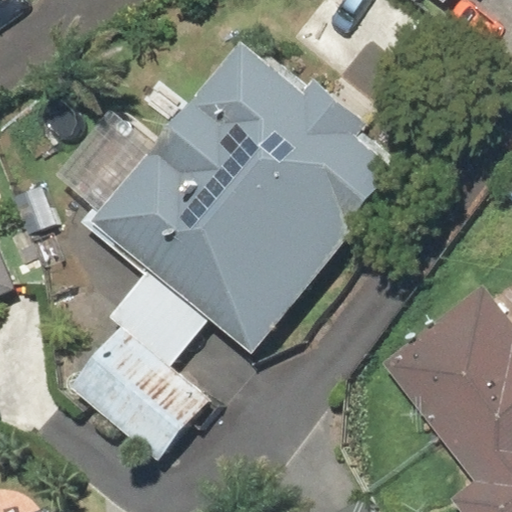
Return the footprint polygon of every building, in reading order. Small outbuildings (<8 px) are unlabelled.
[(511,0),(429,0),(443,10),(450,0),(511,0)] [(242,54),(93,229),(251,363),(401,186),(360,151),(370,138),(313,90),(302,104),(242,54)] [(50,176),(6,192),(24,242),(68,225),(50,176)] [(0,301),(15,295),(0,258),(0,301)] [(122,334),(69,394),(157,472),(213,408),(173,372),(195,347),(135,294),(110,323),(122,334)] [(511,511),(511,325),(491,297),(387,374),(473,489),(452,505),(457,511),(511,511)]
